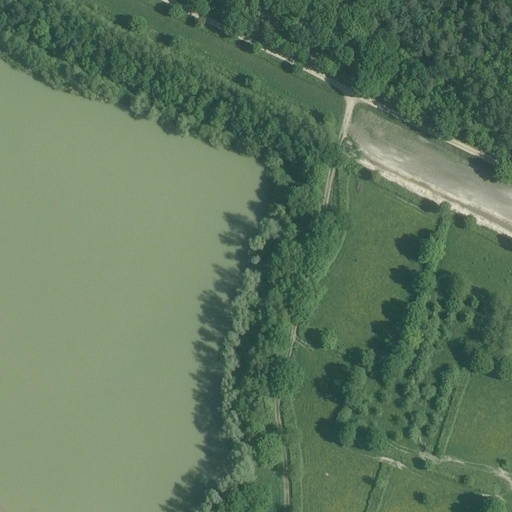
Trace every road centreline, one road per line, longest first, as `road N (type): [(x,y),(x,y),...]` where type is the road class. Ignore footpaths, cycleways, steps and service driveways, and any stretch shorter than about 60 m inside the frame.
road 1 (track): [(355,93),(278,395),(286,511)]
road 2 (track): [(511,171),(168,0)]
